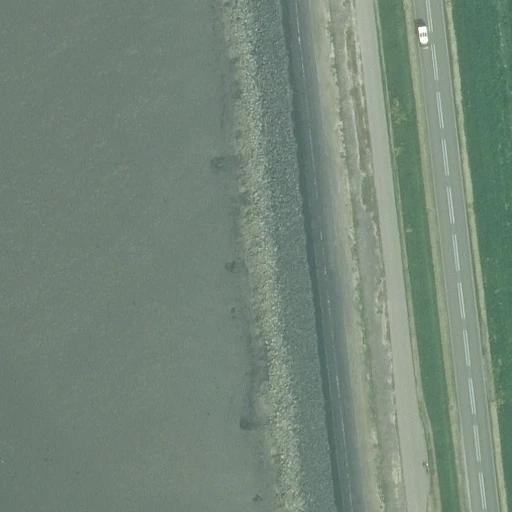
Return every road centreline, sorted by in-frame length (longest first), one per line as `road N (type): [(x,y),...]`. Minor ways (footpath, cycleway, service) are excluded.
road 1 (unclassified): [(420,511),(362,0)]
road 2 (trunk): [(482,511),(424,0)]
